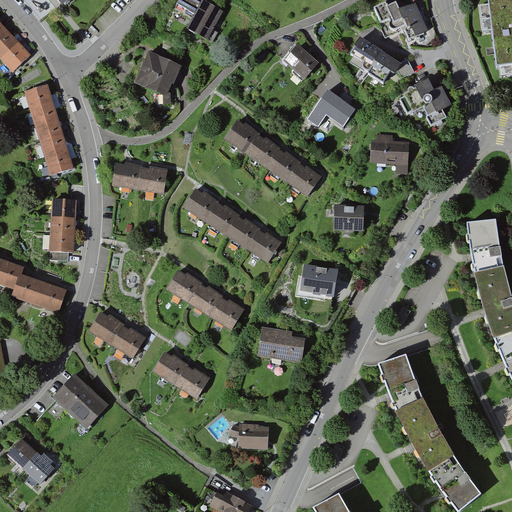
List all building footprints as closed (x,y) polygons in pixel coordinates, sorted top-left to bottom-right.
[(61,0),(70,10),(82,0),(61,0)] [(228,13),(199,0),(184,0),(179,10),(199,19),(192,33),(213,43),(228,13)] [(511,0),(508,0),(488,3),(496,69),(511,67),(511,0)] [(392,6),(380,12),(387,27),(398,22),(400,28),(409,24),(417,42),(434,35),(421,6),(406,13),(403,8),(395,12),(392,6)] [(36,58),(0,20),(0,56),(18,75),(36,58)] [(400,65),(360,39),(350,55),(372,68),(368,75),(383,85),(390,73),(395,76),(398,72),(401,79),(414,73),(408,60),(400,65)] [(283,62),(304,81),(318,64),(298,46),(283,62)] [(185,68),(153,56),(141,88),(174,100),(185,68)] [(417,93),(401,102),(408,116),(423,108),(433,127),(446,120),(442,112),(451,108),(441,89),(434,92),(428,81),(415,88),(417,93)] [(53,89),(29,96),(54,180),(78,173),(53,89)] [(357,109),(327,90),(314,111),(343,130),(357,109)] [(321,178),(237,121),(223,141),(308,198),(321,178)] [(391,136),(376,135),(376,141),(371,141),(370,164),(396,166),(395,174),(408,175),(410,143),(391,142),(391,136)] [(172,172),(121,165),(117,191),(168,198),(172,172)] [(201,192),(188,212),(273,266),(286,246),(201,192)] [(81,204),(57,202),(55,255),(78,256),(81,204)] [(364,205),(333,205),(333,230),(363,231),(364,205)] [(496,222),(467,225),(472,258),(475,277),(483,310),(484,313),(500,354),(505,365),(511,380),(511,300),(503,270),(496,222)] [(29,270),(0,260),(0,286),(18,293),(16,300),(63,315),(70,293),(26,278),(29,270)] [(304,266),(302,278),(300,277),(296,296),(325,301),(325,298),(333,299),(338,272),(304,266)] [(248,312),(183,273),(170,294),(235,333),(248,312)] [(149,339),(104,315),(92,336),(137,361),(149,339)] [(293,332),(261,328),(257,359),(302,365),(306,340),(292,339),(293,332)] [(0,379),(9,377),(2,341),(0,341),(0,379)] [(213,380),(169,355),(157,376),(200,401),(213,380)] [(405,357),(379,366),(390,396),(397,413),(410,441),(414,446),(432,477),(445,495),(456,511),(461,511),(481,496),(454,458),(423,402),(405,357)] [(109,408),(75,377),(55,400),(89,430),(109,408)] [(259,427),(259,425),(239,424),(239,427),(238,427),(234,425),(228,435),(235,438),(237,438),(239,438),(239,439),(238,449),(268,450),(269,428),(259,427)] [(28,441),(12,459),(44,489),(61,471),(28,441)] [(230,503),(216,495),(209,507),(217,511),(249,511),(252,507),(233,497),(230,503)] [(349,511),(339,495),(315,508),(316,511),(349,511)]
